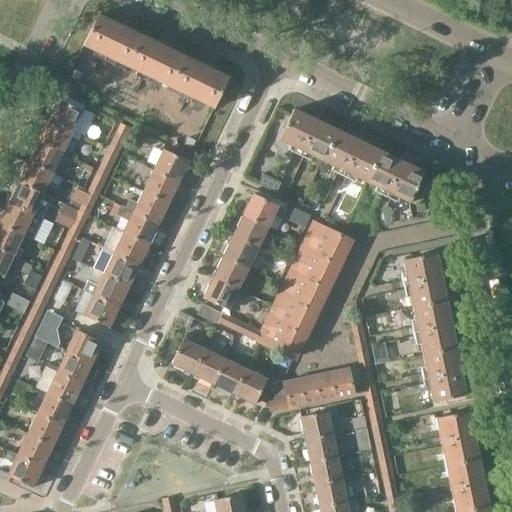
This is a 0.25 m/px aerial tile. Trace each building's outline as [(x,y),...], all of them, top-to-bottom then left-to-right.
[(97,16),(83,45),(126,66),(140,36),(125,29),(123,28),(124,26),(115,22),(114,24),(97,16)] [(140,36),(126,66),(169,87),(183,57),(168,50),(166,49),(167,47),(158,43),(157,45),(155,44),(140,36)] [(183,57),(169,87),(213,108),(228,79),(211,71),(210,70),(210,69),(201,64),(201,66),(199,65),(183,57)] [(67,78),(61,89),(79,98),(85,87),(67,78)] [(57,99),(47,119),(72,132),(84,137),(93,116),(82,111),(57,99)] [(293,110),(277,140),(321,161),(336,131),(321,124),(319,123),(320,121),(310,117),(309,118),(308,118),(293,110)] [(47,119),(37,140),(62,152),(72,132),(47,119)] [(118,123),(113,135),(122,140),(128,127),(119,122),(118,123)] [(336,131),(321,161),(365,182),(379,152),(363,144),(362,144),(362,142),(353,138),(353,139),(351,138),(336,131)] [(113,135),(107,147),(117,151),(122,140),(113,135)] [(37,140),(27,162),(51,174),(62,152),(37,140)] [(107,147),(102,159),(111,163),(117,151),(107,147)] [(162,150),(153,170),(178,182),(187,162),(162,150)] [(379,152),(365,182),(408,204),(423,173),(405,164),(406,163),(397,159),(397,160),(379,152)] [(102,159),(96,170),(106,175),(111,163),(102,159)] [(27,162),(17,182),(42,194),(42,193),(48,182),(57,186),(61,178),(51,174),(27,162)] [(96,170),(90,182),(100,187),(106,175),(96,170)] [(153,170),(143,191),(168,203),(178,182),(153,170)] [(17,182),(7,202),(40,218),(51,198),(42,193),(42,194),(17,182)] [(90,182),(85,192),(87,193),(87,195),(94,198),(100,187),(90,182)] [(75,188),(69,203),(79,207),(80,208),(81,206),(89,210),(94,198),(87,195),(87,193),(85,192),(83,191),(75,188)] [(129,199),(125,208),(158,224),(168,203),(143,191),(137,203),(129,199)] [(252,195),(243,214),(267,226),(272,216),(282,220),(287,211),(284,210),(277,206),(258,197),(252,195)] [(7,202),(0,217),(0,224),(23,235),(31,239),(40,218),(7,202)] [(424,204),(416,206),(417,213),(425,211),(424,204)] [(79,207),(74,217),(83,222),(89,210),(81,206),(80,208),(79,207)] [(120,206),(115,215),(128,222),(123,233),(148,244),(158,224),(125,208),(123,207),(120,206)] [(243,214),(233,235),(257,247),(267,252),(271,244),(261,239),(267,226),(243,214)] [(74,217),(68,229),(78,234),(83,222),(74,217)] [(313,222),(302,247),(338,264),(349,239),(313,222)] [(0,224),(0,250),(13,256),(17,248),(23,235),(0,224)] [(68,229),(63,241),(72,245),(75,240),(78,234),(68,229)] [(123,233),(113,253),(138,265),(148,244),(123,233)] [(233,235),(223,256),(248,268),(257,247),(233,235)] [(63,241),(57,253),(67,257),(72,245),(63,241)] [(302,247),(291,270),(327,287),(338,264),(302,247)] [(103,248),(93,269),(103,274),(128,286),(138,265),(113,253),(103,248)] [(0,250),(0,276),(2,277),(4,274),(8,266),(8,265),(17,269),(21,260),(20,260),(13,256),(0,250)] [(57,253),(52,264),(61,269),(67,257),(57,253)] [(435,254),(402,261),(411,308),(445,301),(442,283),(443,283),(441,273),(439,273),(435,254)] [(223,256),(213,276),(238,288),(248,268),(223,256)] [(52,264),(46,276),(55,281),(61,269),(52,264)] [(284,285),(280,293),(316,311),(327,287),(291,270),(284,285)] [(88,282),(83,290),(93,295),(118,307),(128,286),(103,274),(97,286),(88,282)] [(46,276),(40,288),(50,292),(55,281),(46,276)] [(213,276),(203,298),(227,310),(238,288),(213,276)] [(62,282),(53,301),(63,306),(72,287),(62,282)] [(40,288),(35,299),(44,304),(50,292),(40,288)] [(273,307),(269,317),(305,334),(316,311),(280,293),(273,307)] [(93,295),(83,316),(108,328),(118,307),(93,295)] [(35,299),(29,311),(39,316),(44,304),(35,299)] [(445,301),(411,308),(421,355),(455,348),(451,330),(452,330),(450,319),(449,319),(445,301)] [(202,304),(197,315),(215,324),(219,323),(223,314),(202,304)] [(29,311),(24,323),(33,328),(39,316),(29,311)] [(223,314),(219,323),(232,329),(237,320),(223,314)] [(46,317),(35,338),(45,343),(56,322),(46,317)] [(262,332),(257,341),(259,342),(293,358),(305,334),(269,317),(262,332)] [(237,320),(232,329),(238,332),(245,335),(249,326),(237,320)] [(360,320),(351,322),(354,339),(363,337),(360,320)] [(24,323),(18,335),(28,339),(33,328),(24,323)] [(249,326),(245,335),(250,338),(257,341),(262,332),(253,328),(249,326)] [(77,331),(67,351),(92,363),(101,343),(77,331)] [(18,335),(13,346),(22,351),(28,339),(18,335)] [(182,340),(170,365),(191,375),(204,350),(206,346),(185,335),(182,340)] [(363,337),(354,339),(357,355),(366,353),(363,337)] [(384,344),(371,346),(375,365),(388,363),(384,344)] [(13,346),(7,358),(16,363),(22,351),(13,346)] [(455,348),(421,355),(431,403),(465,396),(461,377),(462,377),(460,366),(459,366),(455,348)] [(204,350),(191,375),(212,385),(224,360),(204,350)] [(58,371),(57,373),(82,384),(92,363),(67,351),(60,366),(58,371)] [(366,353),(357,355),(360,367),(369,366),(366,353)] [(7,358),(1,370),(11,375),(16,363),(7,358)] [(224,360),(212,385),(233,395),(245,370),(224,360)] [(369,366),(360,367),(362,379),(371,377),(369,366)] [(47,368),(43,376),(52,381),(46,393),(72,405),(82,384),(57,373),(47,368)] [(0,372),(0,383),(5,386),(8,380),(11,375),(1,370),(0,372)] [(245,370),(233,395),(254,405),(266,380),(245,370)] [(348,371),(332,374),(337,398),(353,395),(348,371)] [(332,374),(316,378),(321,402),(337,398),(332,374)] [(371,377),(362,379),(365,391),(374,389),(371,377)] [(316,378),(299,381),(305,405),(321,402),(316,378)] [(299,381),(283,384),(284,387),(285,395),(286,399),(288,409),(305,405),(299,381)] [(276,395),(273,396),(274,397),(285,395),(284,387),(274,388),(276,395)] [(374,389),(365,391),(365,392),(367,403),(376,401),(374,389)] [(46,393),(36,414),(62,426),(64,420),(72,405),(46,393)] [(274,402),(268,403),(270,413),(288,409),(286,399),(274,402)] [(376,401),(367,403),(370,414),(379,413),(376,401)] [(327,412),(300,418),(304,441),(332,435),(343,433),(341,423),(330,425),(327,412)] [(468,412),(435,419),(445,466),(478,459),(474,441),(476,440),(473,430),(472,430),(468,412)] [(379,413),(370,414),(372,426),(381,424),(379,413)] [(36,414),(27,435),(52,447),(62,426),(36,414)] [(381,424),(372,426),(375,438),(384,436),(381,424)] [(27,435),(17,455),(42,467),(52,447),(27,435)] [(332,435),(304,441),(309,461),(336,455),(334,442),(332,435)] [(384,436),(375,438),(377,450),(386,448),(384,436)] [(386,448),(377,450),(379,461),(388,460),(386,448)] [(7,450),(3,459),(13,463),(7,476),(6,477),(10,478),(32,489),(42,467),(17,455),(7,450)] [(336,455),(309,461),(314,485),(341,479),(339,468),(336,455)] [(478,459),(445,466),(454,511),(459,511),(488,506),(484,488),(486,487),(483,476),(482,477),(478,459)] [(388,460),(379,461),(382,473),(391,471),(388,460)] [(391,471),(382,473),(384,485),(393,483),(391,471)] [(341,479),(314,485),(318,508),(346,503),(343,490),(341,479)] [(393,483),(384,485),(386,494),(387,497),(396,495),(393,483)] [(396,495),(387,497),(389,508),(398,507),(396,495)] [(218,501),(214,502),(214,505),(215,511),(244,511),(241,496),(218,501)] [(171,498),(162,500),(165,511),(174,510),(171,498)] [(347,511),(346,503),(318,508),(319,511),(347,511)]
